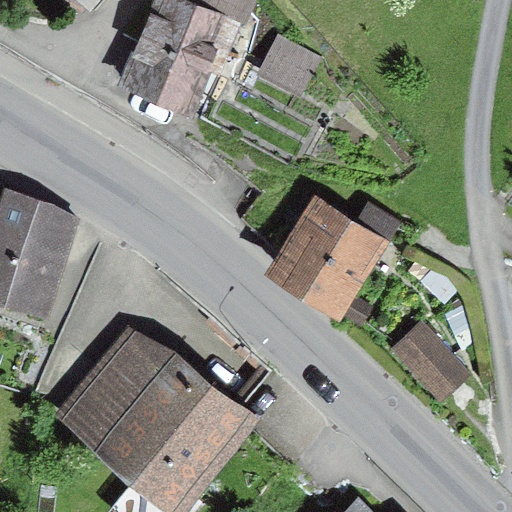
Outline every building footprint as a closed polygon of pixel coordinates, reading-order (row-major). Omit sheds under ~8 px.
[(77,0),(91,12),(101,0),(77,0)] [(157,0),(122,84),(195,114),(212,75),(223,80),(256,0),(157,0)] [(279,37),(259,77),(303,99),(323,60),(279,37)] [(399,227),(319,179),(276,249),(356,297),(399,227)] [(0,240),(0,324),(45,340),(87,217),(16,194),(0,240)] [(431,292),(402,325),(448,377),(478,348),(431,292)] [(190,511),(257,421),(133,331),(64,426),(183,511),(190,511)] [(363,471),(321,511),(428,511),(415,498),(402,511),(363,471)]
